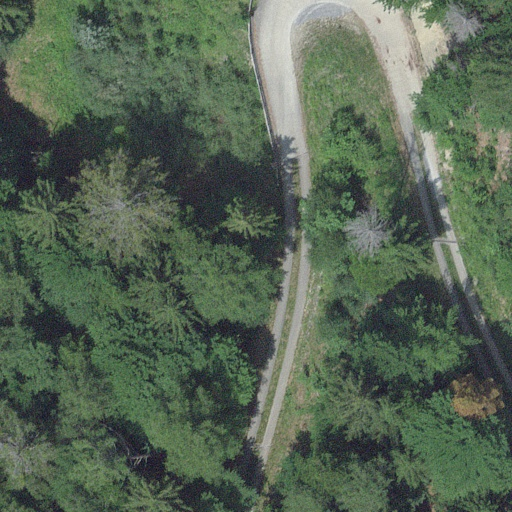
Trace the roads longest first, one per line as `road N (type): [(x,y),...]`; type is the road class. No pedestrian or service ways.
road 1 (track): [(237,511),(274,377),(299,226),(274,54),(274,27),(287,0)]
road 2 (track): [(368,0),(415,107),(448,258),(511,403)]
